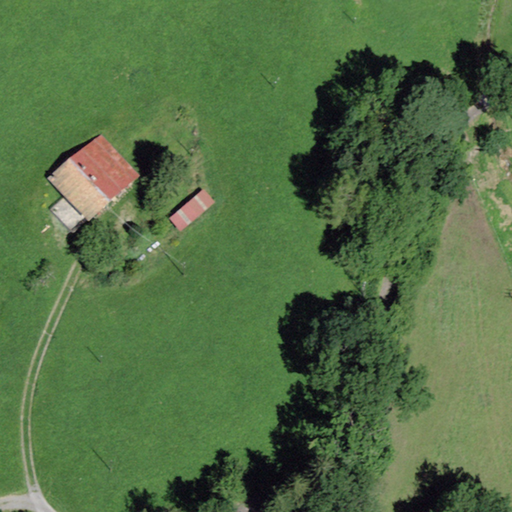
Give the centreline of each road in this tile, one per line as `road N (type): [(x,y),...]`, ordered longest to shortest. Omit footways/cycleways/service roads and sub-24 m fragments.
road 1 (track): [(251,511),(306,486),(321,452),(384,373),(379,330),(396,241),(428,154),(511,77)]
road 2 (track): [(81,255),(27,398),(24,429),(39,508)]
